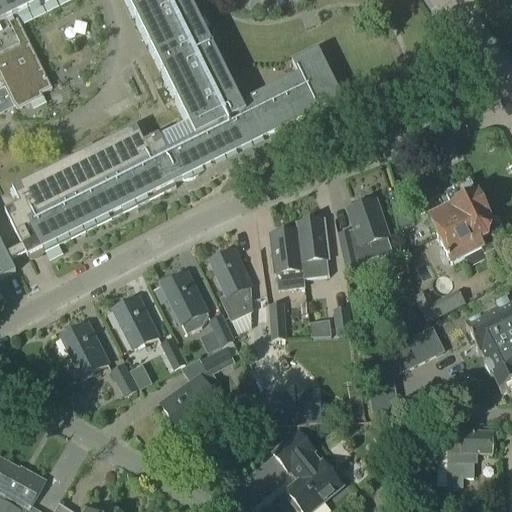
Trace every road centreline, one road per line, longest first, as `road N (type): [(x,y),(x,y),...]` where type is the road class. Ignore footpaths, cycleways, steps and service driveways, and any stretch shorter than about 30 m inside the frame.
road 1 (unclassified): [(0,326),(266,197),(510,109)]
road 2 (residential): [(198,511),(67,429)]
road 3 (unknown): [(0,133),(42,138),(124,101)]
road 4 (tertiary): [(510,109),(442,0)]
